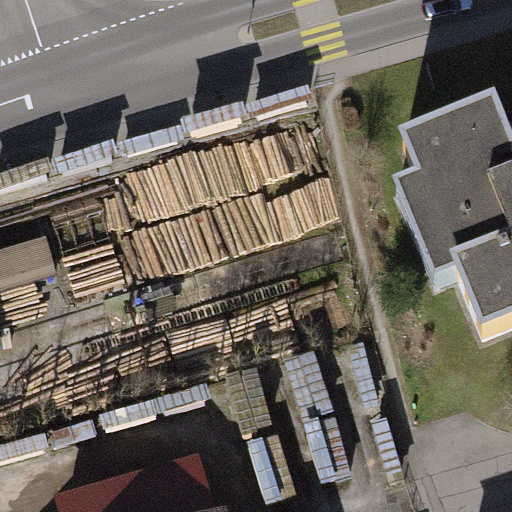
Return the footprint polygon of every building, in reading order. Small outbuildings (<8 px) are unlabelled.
[(463,287),(487,347),(511,337),(511,136),(503,113),(409,150),(426,192),(403,201),(441,296),(463,287)] [(0,294),(63,274),(53,244),(0,261),(0,294)] [(0,356),(11,353),(0,316),(0,356)] [(368,348),(285,362),(297,430),(314,428),(323,484),(380,475),(373,436),(383,434),(368,348)] [(141,511),(108,484),(82,511),(141,511)]
